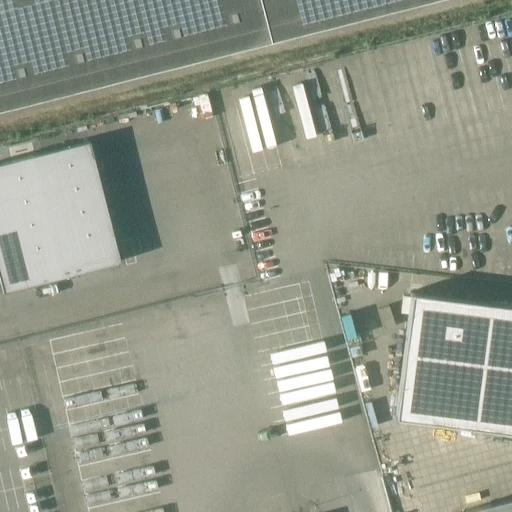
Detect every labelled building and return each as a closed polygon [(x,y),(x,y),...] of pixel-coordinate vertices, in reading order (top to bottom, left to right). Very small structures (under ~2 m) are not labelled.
[(0,0),(0,109),(270,41),(429,0),(0,0)] [(87,142),(0,163),(0,284),(2,292),(119,263),(87,142)] [(511,301),(411,288),(396,410),(511,425),(511,301)] [(388,448),(387,421),(378,421),(379,433),(370,433),(370,448),(388,448)] [(511,511),(511,500),(467,511),(511,511)]
